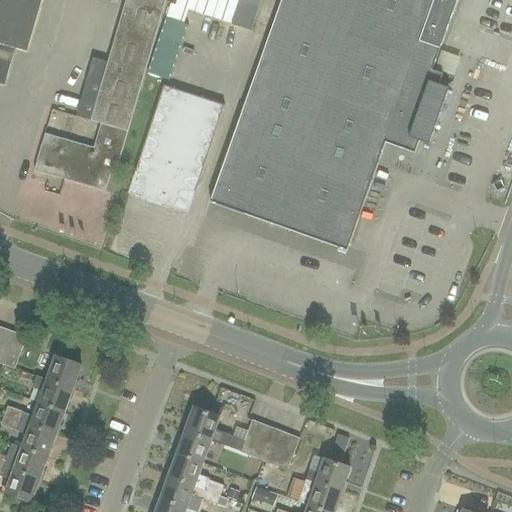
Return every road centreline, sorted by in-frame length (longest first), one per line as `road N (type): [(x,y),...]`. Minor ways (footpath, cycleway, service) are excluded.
road 1 (tertiary): [(179,324),(321,377),(447,382)]
road 2 (residential): [(111,511),(179,324)]
road 3 (tertiary): [(0,259),(179,324)]
road 4 (unknown): [(361,306),(377,320),(416,316),(468,210)]
